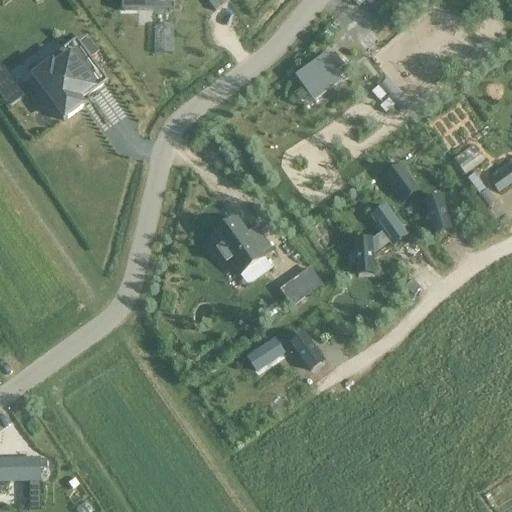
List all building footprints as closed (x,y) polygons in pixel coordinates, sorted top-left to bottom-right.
[(122,0),(123,11),(174,11),(173,0),(122,0)] [(226,0),(212,0),(209,3),(216,12),(229,3),(226,0)] [(158,26),(158,50),(174,50),(174,26),(158,26)] [(340,60),(332,66),(325,56),(296,77),(314,102),(343,81),(336,71),(344,66),(340,60)] [(34,78),(65,120),(64,121),(68,119),(82,109),(81,108),(83,106),(81,103),(109,82),(109,81),(108,82),(93,61),(80,70),(70,57),(69,57),(70,58),(56,68),(53,64),(52,65),(36,77),(35,77),(34,78)] [(381,88),(363,104),(384,127),(401,111),(381,88)] [(511,169),(491,185),(498,194),(511,184),(511,169)] [(395,174),(387,180),(401,200),(409,194),(395,174)] [(469,185),(461,190),(472,209),(480,204),(469,185)] [(426,203),(425,203),(435,235),(436,235),(436,234),(450,230),(450,231),(451,230),(441,198),(440,198),(440,199),(427,203),(426,203)] [(237,221),(213,238),(221,250),(218,252),(227,265),(230,263),(240,277),(265,260),(262,256),(272,249),(257,228),(247,235),(237,221)] [(357,243),(356,243),(358,276),(359,276),(373,275),(374,275),(372,241),(371,242),(357,243)] [(310,267),(280,288),(292,305),(322,283),(310,267)] [(270,314),(257,319),(262,331),(275,326),(270,314)] [(307,340),(295,349),(314,376),(327,367),(307,340)] [(277,345),(250,364),(259,377),(286,358),(277,345)] [(30,461),(0,461),(0,483),(30,483),(31,508),(41,508),(40,483),(41,483),(40,461),(39,461),(39,453),(29,453),(30,461)]
